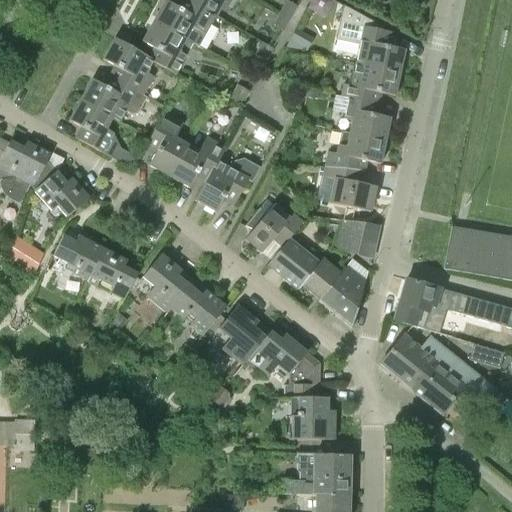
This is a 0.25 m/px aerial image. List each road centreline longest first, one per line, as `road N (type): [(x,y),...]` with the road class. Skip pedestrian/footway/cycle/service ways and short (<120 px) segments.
road 1 (residential): [(362,366),(0,108)]
road 2 (residential): [(362,366),(450,0)]
road 3 (unclassified): [(511,497),(405,415),(373,412)]
